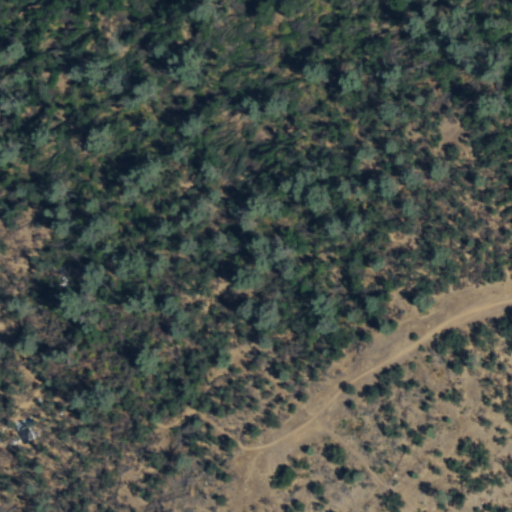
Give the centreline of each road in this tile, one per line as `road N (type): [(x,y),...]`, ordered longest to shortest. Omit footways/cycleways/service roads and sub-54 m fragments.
road 1 (track): [(511,295),(436,328),(318,424)]
road 2 (track): [(318,424),(416,511)]
